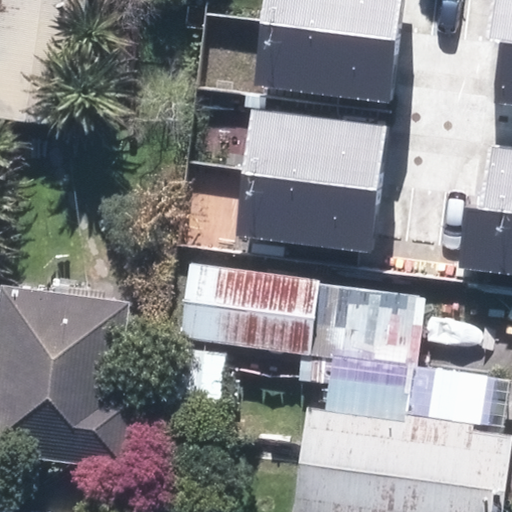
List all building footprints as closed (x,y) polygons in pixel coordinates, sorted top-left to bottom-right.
[(82,0),(0,0),(0,126),(74,131),(82,0)] [(287,0),(287,3),(421,21),(424,0),(287,0)] [(421,21),(287,3),(278,66),(412,85),(421,21)] [(261,85),(211,83),(208,146),(259,148),(261,85)] [(409,108),(276,90),(268,155),(401,172),(409,108)] [(511,127),(510,127),(502,190),(511,191),(511,127)] [(401,172),(268,155),(260,218),(393,235),(401,172)] [(491,189),(483,248),(511,251),(511,191),(502,190),(491,189)] [(419,299),(180,270),(177,356),(165,355),(161,443),(232,446),(236,368),(321,372),(319,418),(288,417),(283,511),(494,511),(504,388),(412,381),(419,299)] [(122,310),(0,302),(0,461),(131,469),(135,397),(117,396),(122,310)]
